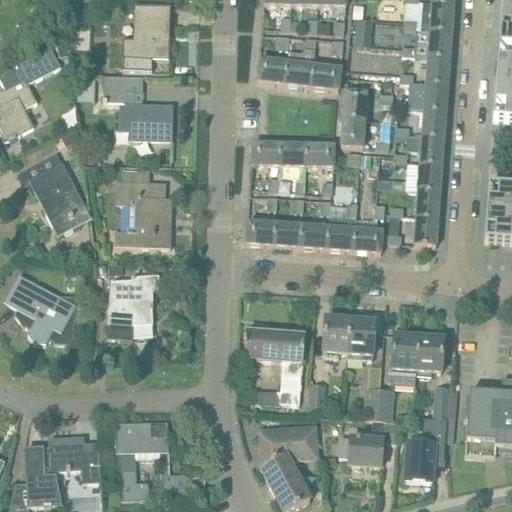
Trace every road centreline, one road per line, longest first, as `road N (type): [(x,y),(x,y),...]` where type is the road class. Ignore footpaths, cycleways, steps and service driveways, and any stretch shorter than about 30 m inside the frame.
road 1 (residential): [(454,286),(476,0)]
road 2 (residential): [(216,270),(226,0)]
road 3 (residential): [(454,286),(216,270)]
road 4 (residential): [(213,398),(62,407),(0,388)]
road 5 (residential): [(213,398),(216,270)]
road 6 (residential): [(247,511),(228,475),(213,398)]
